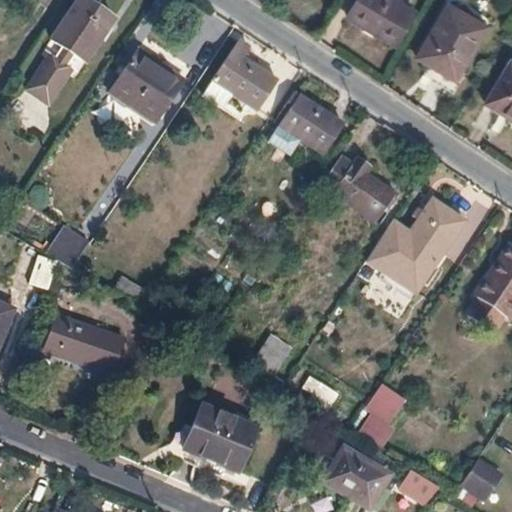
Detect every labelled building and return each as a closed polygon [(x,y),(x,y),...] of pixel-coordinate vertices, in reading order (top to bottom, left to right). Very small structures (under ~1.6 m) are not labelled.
[(81,65),(110,21),(77,0),(49,44),(59,51),(53,60),(44,54),(29,76),(30,76),(26,82),(30,95),(39,101),(53,99),(57,93),(58,94),(72,73),(62,66),(69,56),(81,65)] [(411,14),(386,0),(355,0),(344,19),(391,46),(411,14)] [(483,30),(444,6),(414,60),(453,83),(483,30)] [(254,113),(274,82),(241,60),(248,50),(236,42),(201,97),(221,110),(230,97),(254,113)] [(152,125),(181,83),(135,53),(107,95),(152,125)] [(501,110),(511,116),(511,66),(507,63),(482,105),(498,115),(501,110)] [(321,157),(341,128),(292,95),(272,124),(276,127),(297,141),(321,157)] [(511,123),(511,116),(501,110),(498,115),(511,123)] [(297,141),(276,127),(265,144),(286,158),(297,141)] [(339,158),(319,187),(373,226),(393,197),(365,177),(369,169),(355,159),(350,167),(339,158)] [(74,236),(86,244),(113,204),(100,196),(74,236)] [(440,256),(463,223),(430,201),(408,234),(404,232),(393,247),(411,261),(423,244),(440,256)] [(43,257),(56,264),(70,272),(88,245),(86,244),(74,236),(62,228),(43,257)] [(506,322),(511,313),(511,249),(509,247),(497,263),(498,264),(487,282),(485,281),(473,299),(476,302),(466,318),(491,335),(502,319),(506,322)] [(109,296),(139,313),(148,299),(118,280),(109,296)] [(0,341),(12,313),(0,308),(0,341)] [(107,377),(120,341),(53,319),(41,354),(107,377)] [(265,388),(277,395),(283,386),(272,379),(289,352),(268,339),(246,373),(266,386),(265,388)] [(328,408),(335,398),(319,387),(312,397),(328,408)] [(388,425),(402,403),(380,388),(365,409),(388,425)] [(233,483),(254,431),(198,409),(177,460),(233,483)] [(367,511),(387,479),(342,451),(322,484),(367,511)] [(476,462),(459,488),(483,504),(501,478),(476,462)] [(412,466),(396,487),(422,507),(438,486),(412,466)]
